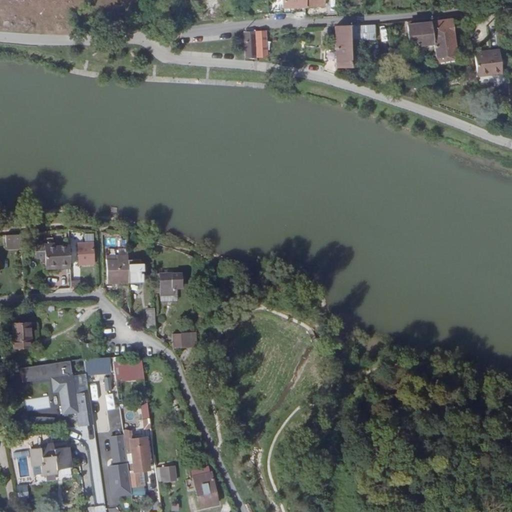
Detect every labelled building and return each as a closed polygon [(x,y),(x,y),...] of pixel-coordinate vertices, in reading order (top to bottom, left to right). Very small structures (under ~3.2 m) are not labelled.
[(219,0),(193,0),(195,19),(221,16),(219,0)] [(435,45),(436,57),(438,57),(439,61),(455,59),(454,55),(456,55),(452,21),(432,23),(435,45)] [(435,45),(432,23),(410,25),(411,47),(435,45)] [(351,25),(352,43),(376,43),(376,24),(351,25)] [(337,68),(352,67),(352,43),(351,25),(336,26),(337,68)] [(256,31),(257,57),(267,57),(267,30),(256,31)] [(243,32),(245,57),(257,57),(256,31),(243,32)] [(504,74),(502,52),(476,55),(479,78),(504,74)] [(22,243),(22,233),(7,234),(7,244),(22,243)] [(93,254),(93,243),(86,243),(78,243),(79,260),(92,260),(91,254),(93,254)] [(46,266),(71,264),(70,246),(44,247),(46,266)] [(125,281),(124,260),(116,260),(116,265),(108,266),(108,282),(125,281)] [(145,285),(144,271),(133,272),(133,278),(131,278),(131,285),(145,285)] [(174,282),(173,273),(168,273),(168,276),(161,276),(161,283),(174,282)] [(74,292),(81,292),(80,283),(72,284),(72,286),(74,286),(74,292)] [(147,316),(148,331),(149,331),(157,330),(156,316),(148,316),(147,316)] [(11,324),(12,351),(35,350),(33,323),(11,324)] [(173,335),(174,348),(182,348),(182,335),(173,335)] [(83,375),(109,375),(109,358),(82,358),(83,375)] [(114,381),(140,382),(141,360),(114,359),(114,381)] [(73,374),(50,377),(52,392),(59,392),(62,415),(78,413),(73,374)] [(25,393),(26,409),(49,408),(48,392),(25,393)] [(93,409),(92,403),(78,405),(79,411),(93,409)] [(140,418),(147,417),(145,404),(138,405),(140,418)] [(83,440),(97,438),(93,409),(79,411),(83,440)] [(141,456),(142,463),(151,462),(150,455),(149,440),(131,443),(133,457),(141,456)] [(74,481),(71,462),(54,464),(53,458),(43,460),(43,461),(33,463),(36,479),(45,477),(47,489),(60,487),(59,483),(74,481)] [(127,464),(107,467),(111,497),(131,495),(127,464)] [(175,467),(161,469),(163,485),(177,482),(175,467)] [(198,487),(200,493),(213,490),(212,484),(198,487)] [(213,490),(200,493),(198,493),(202,510),(219,507),(217,497),(215,490),(213,490)]
